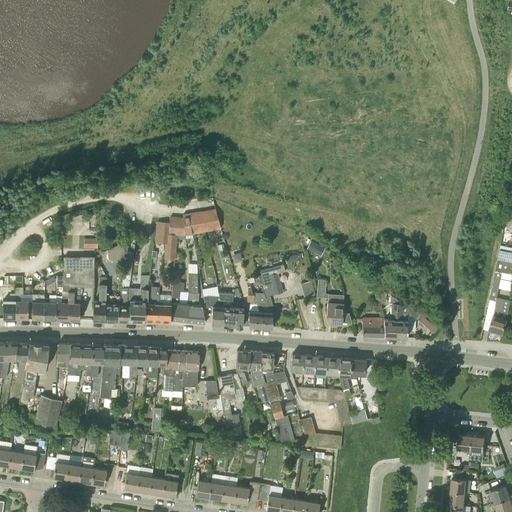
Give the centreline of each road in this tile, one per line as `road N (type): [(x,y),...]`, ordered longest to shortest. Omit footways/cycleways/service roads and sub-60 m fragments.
road 1 (tertiary): [(438,355),(198,335),(0,331)]
road 2 (residential): [(197,511),(33,485)]
